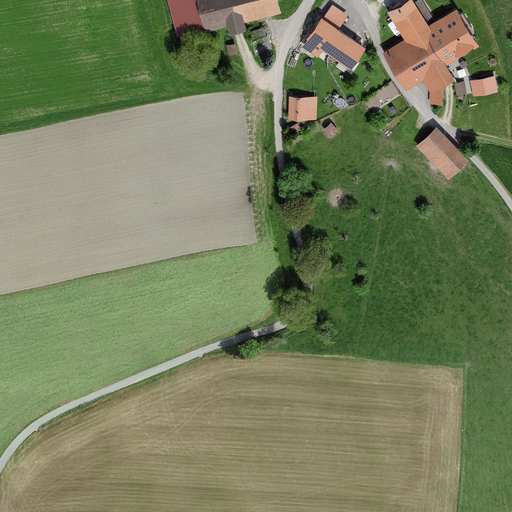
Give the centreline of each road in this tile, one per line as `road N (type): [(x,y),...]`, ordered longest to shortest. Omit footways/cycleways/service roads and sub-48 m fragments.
road 1 (unclassified): [(0,465),(16,438),(52,414),(240,335),(284,325),(304,299),(305,241),(278,138),(278,93),(284,51),(309,0)]
road 2 (residential): [(511,205),(403,93),(356,0)]
